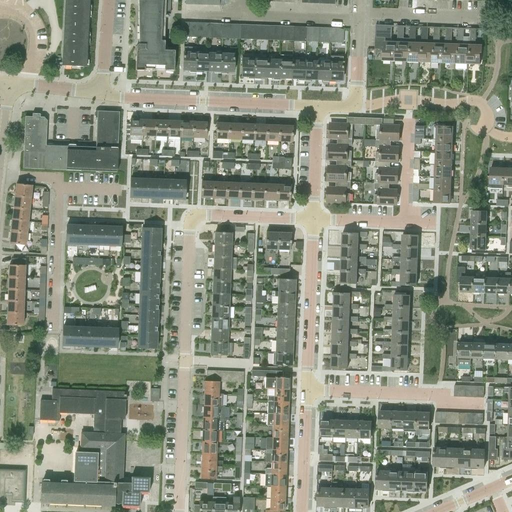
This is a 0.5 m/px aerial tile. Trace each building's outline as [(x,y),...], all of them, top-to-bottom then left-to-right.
[(66,0),(67,4),(64,65),(64,66),(80,66),(81,66),(85,67),(87,0),(66,0)] [(137,0),(139,44),(138,44),(137,45),(136,45),(136,46),(135,70),(144,70),(145,65),(165,65),(165,71),(174,72),(175,50),(164,50),(164,40),(161,40),(162,13),(170,13),(170,0),(137,0)] [(281,26),(280,41),(293,41),(293,27),(281,26)] [(385,49),(383,49),(382,60),(395,61),(395,49),(397,49),(397,42),(392,42),(392,27),(398,27),(398,26),(386,26),(386,31),(385,37),(385,43),(385,49)] [(395,49),(395,61),(407,61),(407,50),(409,50),(409,39),(404,38),(404,27),(410,28),(410,27),(398,26),(398,27),(397,42),(397,49),(395,49)] [(293,27),(293,41),(305,42),(306,27),(293,27)] [(407,50),(407,61),(419,62),(419,50),(421,50),(421,43),(416,43),(416,28),(422,28),(422,27),(410,27),(410,28),(409,39),(409,50),(407,50)] [(419,50),(419,62),(431,62),(431,50),(433,50),(433,43),(427,43),(428,28),(434,29),(434,27),(422,27),(422,28),(421,43),(421,50),(419,50)] [(431,50),(431,62),(443,62),(443,51),(444,51),(445,44),(440,44),(440,29),(445,29),(445,28),(434,27),(434,29),(433,43),(433,50),(431,50)] [(318,28),(318,42),(330,42),(331,28),(318,28)] [(443,51),(443,62),(455,63),(455,51),(457,51),(457,44),(451,44),(452,29),(458,30),(458,28),(445,28),(445,29),(446,29),(445,44),(444,51),(443,51)] [(455,51),(455,63),(467,63),(467,52),(469,52),(470,37),(464,37),(464,30),(470,30),(470,29),(458,28),(458,30),(457,44),(457,51),(455,51)] [(467,52),(467,63),(479,64),(480,53),(482,53),(482,46),(476,46),(476,29),(470,29),(470,30),(470,37),(469,52),(467,52)] [(183,53),(183,70),(189,70),(189,72),(195,73),(196,50),(196,48),(183,47),(183,53)] [(196,50),(195,73),(201,73),(201,71),(208,71),(208,53),(201,53),(201,50),(196,50)] [(208,53),(208,71),(214,71),(214,73),(220,73),(221,51),(215,51),(215,54),(208,53)] [(221,51),(220,73),(226,74),(226,72),(233,72),(234,54),(226,54),(226,51),(221,51)] [(247,79),(254,79),(255,57),(249,56),(249,59),(241,59),(241,77),(248,77),(247,79)] [(330,59),(328,82),(335,82),(335,80),(341,80),(342,63),(343,63),(343,61),(342,61),(342,56),(330,56),(330,59)] [(255,57),(254,79),(260,79),(260,77),(266,78),(267,60),(260,60),(260,57),(255,57)] [(267,60),(266,78),(272,78),(272,80),(279,80),(279,58),(274,57),(274,60),(267,60)] [(279,58),(279,80),(285,80),(285,78),(291,78),(292,61),(285,61),(285,58),(279,58)] [(292,61),(291,78),(298,79),(298,81),(303,81),(304,59),(299,58),(299,61),(292,61)] [(304,59),(303,81),(310,81),(310,79),(316,79),(317,59),(304,59)] [(317,59),(316,79),(322,80),(322,82),(328,82),(330,59),(317,59)] [(25,116),(23,151),(23,168),(116,172),(119,112),(102,111),(102,118),(97,117),(95,147),(46,145),(46,131),(47,121),(43,118),(40,117),(40,114),(32,114),(32,116),(25,116)] [(329,139),(337,139),(337,138),(352,139),(353,124),(365,125),(365,118),(348,117),(348,124),(333,123),(329,126),(329,139)] [(130,140),(142,141),(142,136),(143,120),(138,120),(137,119),(132,118),(132,120),(130,119),(130,125),(126,124),(125,136),(130,137),(130,140)] [(377,131),(377,140),(391,140),(391,141),(400,141),(400,130),(395,125),(383,125),(383,118),(365,118),(365,125),(381,125),(381,131),(377,131)] [(143,120),(142,136),(155,136),(156,120),(143,120)] [(156,120),(155,136),(167,137),(168,121),(156,120)] [(168,121),(167,137),(180,137),(181,121),(168,121)] [(181,121),(180,137),(193,138),(193,122),(181,121)] [(193,122),(193,138),(206,138),(206,122),(193,122)] [(216,139),(229,139),(229,123),(217,123),(216,139)] [(229,123),(229,139),(241,140),(242,124),(229,123)] [(242,124),(241,140),(254,140),(254,124),(242,124)] [(254,124),(254,140),(266,141),(267,125),(254,124)] [(267,125),(266,141),(279,141),(280,125),(267,125)] [(280,125),(279,141),(292,142),(293,126),(280,125)] [(437,126),(436,139),(453,140),(453,127),(437,126)] [(328,160),(336,160),(336,159),(352,160),(352,151),(348,151),(348,146),(352,146),(352,139),(337,138),(337,139),(337,145),(333,144),(329,149),(328,160)] [(436,139),(436,152),(452,152),(453,140),(436,139)] [(376,152),(376,161),(391,162),(399,163),(399,151),(395,147),(391,147),(391,141),(391,140),(377,140),(376,147),(380,147),(380,152),(376,152)] [(436,152),(435,165),(452,165),(452,152),(436,152)] [(328,182),(336,182),(336,181),(351,181),(351,173),(347,173),(347,166),(352,166),(352,160),(336,159),(336,160),(336,166),(332,166),(328,171),(328,182)] [(375,174),(375,182),(390,183),(390,184),(398,185),(398,173),(394,169),(390,168),(391,162),(376,161),(376,168),(380,168),(379,174),(375,174)] [(435,165),(435,177),(451,178),(452,165),(435,165)] [(490,184),(503,185),(504,168),(491,168),(490,184)] [(511,168),(504,168),(503,185),(511,185),(511,168)] [(435,177),(435,190),(451,190),(451,178),(435,177)] [(130,178),(129,198),(140,198),(141,178),(130,178)] [(141,178),(140,198),(151,198),(152,179),(141,178)] [(152,179),(151,198),(162,199),(163,179),(152,179)] [(163,179),(162,199),(173,199),(174,180),(163,179)] [(174,180),(173,199),(184,199),(185,192),(185,180),(174,180)] [(351,189),(351,181),(336,181),(336,182),(336,188),(332,188),(327,192),(327,203),(351,204),(351,194),(347,194),(347,189),(351,189)] [(201,182),(201,197),(213,198),(214,182),(201,182)] [(214,182),(213,198),(225,198),(226,183),(214,182)] [(389,190),(390,184),(390,183),(375,182),(375,189),(379,190),(379,195),(375,195),(374,205),(397,205),(397,194),(393,190),(389,190)] [(226,183),(225,198),(239,199),(239,183),(226,183)] [(239,183),(239,199),(252,200),(252,184),(239,183)] [(252,184),(252,200),(264,200),(265,184),(252,184)] [(265,184),(264,200),(277,201),(277,185),(265,184)] [(16,185),(15,196),(31,198),(32,186),(16,185)] [(277,185),(277,201),(289,201),(290,186),(277,185)] [(435,190),(434,202),(451,203),(451,190),(435,190)] [(15,196),(13,209),(29,211),(31,198),(15,196)] [(13,209),(12,221),(28,222),(29,211),(13,209)] [(472,211),(472,224),(487,224),(487,211),(472,211)] [(12,221),(11,232),(27,233),(41,235),(41,230),(27,228),(28,222),(12,221)] [(472,224),(471,236),(486,237),(487,224),(472,224)] [(66,225),(66,245),(77,245),(77,226),(66,225)] [(77,226),(77,245),(88,246),(88,226),(77,226)] [(88,226),(88,246),(99,246),(99,227),(88,226)] [(99,227),(99,246),(110,246),(110,227),(99,227)] [(110,227),(110,246),(121,247),(121,227),(110,227)] [(141,228),(141,239),(160,240),(161,229),(141,228)] [(25,245),(27,233),(11,232),(10,243),(25,245)] [(215,232),(214,256),(230,257),(231,233),(215,232)] [(264,249),(277,249),(277,232),(265,232),(264,249)] [(277,232),(277,249),(290,250),(290,233),(277,232)] [(343,233),(342,246),(359,247),(359,244),(359,237),(367,237),(367,233),(358,233),(358,234),(343,233)] [(393,249),(402,249),(402,247),(418,247),(418,235),(402,235),(402,244),(393,244),(393,249)] [(486,249),(486,237),(471,236),(471,248),(486,249)] [(141,239),(140,250),(160,251),(160,240),(141,239)] [(342,246),(342,258),(358,259),(358,257),(358,249),(367,249),(367,245),(359,244),(359,247),(342,246)] [(393,261),(401,262),(401,259),(418,260),(418,247),(402,247),(402,249),(402,257),(393,257),(393,261)] [(140,250),(140,261),(159,262),(160,251),(140,250)] [(214,256),(213,269),(230,269),(230,257),(214,256)] [(342,258),(341,271),(358,271),(358,269),(358,262),(366,262),(367,257),(358,257),(358,259),(342,258)] [(392,274),(401,274),(401,272),(417,272),(418,260),(401,259),(401,262),(401,270),(392,269),(392,274)] [(140,261),(140,272),(159,272),(159,262),(140,261)] [(9,265),(8,278),(24,278),(25,266),(9,265)] [(457,267),(457,283),(461,283),(461,292),(473,292),(474,277),(466,277),(466,268),(458,267),(457,267)] [(213,269),(213,282),(229,282),(230,269),(213,269)] [(366,270),(358,269),(358,271),(341,271),(341,283),(357,284),(357,274),(366,274),(366,270)] [(140,272),(139,283),(159,283),(159,272),(140,272)] [(392,282),(392,286),(401,287),(401,285),(417,286),(417,272),(401,272),(401,274),(401,282),(392,282)] [(498,278),(498,293),(510,293),(511,278),(511,272),(506,272),(505,278),(498,278)] [(486,278),(474,277),(473,292),(486,293),(486,278)] [(8,278),(8,289),(24,290),(24,278),(8,278)] [(486,278),(486,293),(498,293),(498,278),(486,278)] [(278,279),(277,291),(294,292),(294,279),(278,279)] [(213,282),(212,294),(229,294),(229,282),(213,282)] [(139,283),(139,293),(158,294),(159,283),(139,283)] [(256,285),(255,303),(262,303),(265,303),(265,297),(261,297),(262,285),(261,285),(260,285),(256,285)] [(8,289),(8,301),(23,302),(24,290),(8,289)] [(277,297),(277,303),(293,304),(294,292),(277,291),(274,291),(274,297),(277,297)] [(334,293),(334,305),(350,306),(350,304),(350,296),(359,297),(359,292),(350,292),(350,293),(334,293)] [(139,293),(138,304),(158,305),(158,294),(139,293)] [(359,305),(359,306),(369,307),(370,293),(365,293),(364,297),(368,297),(368,305),(359,304),(359,305)] [(212,294),(212,305),(228,306),(229,294),(212,294)] [(385,309),(393,309),(394,307),(410,308),(410,295),(394,295),(394,305),(385,305),(385,309)] [(8,301),(7,313),(23,314),(23,302),(8,301)] [(277,303),(276,316),(293,316),(293,304),(277,303)] [(138,304),(138,315),(158,316),(158,305),(138,304)] [(334,305),(333,318),(349,318),(349,317),(350,309),(359,309),(359,310),(369,310),(369,307),(359,306),(359,305),(359,304),(350,304),(350,306),(334,305)] [(212,305),(211,318),(228,318),(228,306),(212,305)] [(384,322),(393,322),(393,320),(409,320),(410,308),(394,307),(393,309),(393,317),(385,317),(384,322)] [(23,325),(23,314),(7,313),(7,325),(23,325)] [(138,315),(138,326),(157,327),(158,316),(138,315)] [(276,316),(276,328),(293,329),(293,316),(276,316)] [(333,318),(333,331),(349,331),(349,329),(349,321),(358,321),(358,317),(349,317),(349,318),(333,318)] [(211,318),(211,330),(227,330),(228,318),(211,318)] [(384,334),(392,334),(392,332),(409,332),(409,320),(393,320),(393,322),(393,329),(384,329),(384,334)] [(63,326),(62,345),(73,346),(74,326),(63,326)] [(74,326),(73,346),(84,346),(85,327),(74,326)] [(138,326),(137,337),(157,338),(157,327),(138,326)] [(85,327),(84,346),(95,346),(96,327),(85,327)] [(96,327),(95,346),(106,347),(107,328),(96,327)] [(107,328),(106,347),(117,347),(118,328),(107,328)] [(276,328),(275,341),(292,341),(293,329),(276,328)] [(333,331),(332,343),(349,343),(349,341),(349,334),(358,334),(358,329),(349,329),(349,331),(333,331)] [(211,330),(210,342),(227,343),(227,330),(211,330)] [(383,346),(392,347),(392,344),(408,344),(409,332),(392,332),(392,334),(392,342),(384,341),(383,346)] [(137,337),(137,348),(156,349),(157,338),(137,337)] [(275,341),(275,352),(292,352),(292,341),(275,341)] [(332,343),(332,356),(348,355),(348,354),(348,346),(357,346),(358,342),(349,341),(349,343),(332,343)] [(210,355),(222,355),(231,355),(232,343),(227,343),(210,342),(210,355)] [(471,358),(472,343),(459,342),(458,364),(471,365),(471,358)] [(472,343),(471,358),(483,358),(484,343),(472,343)] [(484,343),(483,358),(496,359),(496,344),(484,343)] [(383,359),(391,359),(391,357),(408,358),(408,344),(392,344),(392,347),(392,355),(383,354),(383,359)] [(496,344),(496,359),(508,359),(509,344),(496,344)] [(272,364),(274,364),(291,365),(292,352),(275,352),(273,352),(272,364)] [(357,354),(348,354),(348,355),(332,356),(331,368),(348,369),(348,358),(357,359),(357,354)] [(407,370),(408,358),(391,357),(391,359),(391,367),(383,367),(382,371),(392,371),(392,370),(407,370)] [(252,370),(252,376),(265,377),(264,389),(273,389),(288,390),(289,377),(281,377),(282,371),(252,370)] [(203,381),(203,393),(218,394),(218,382),(216,382),(211,382),(206,381),(203,381)] [(40,503),(114,506),(114,501),(114,483),(122,483),(122,482),(123,437),(124,435),(120,435),(120,419),(124,420),(125,397),(125,395),(125,392),(80,390),(52,389),(51,401),(40,401),(39,414),(39,420),(46,421),(59,421),(59,418),(59,413),(93,415),(93,416),(93,433),(93,434),(86,433),(80,434),(80,449),(79,458),(74,458),(73,484),(66,484),(66,481),(60,480),(60,483),(54,483),(48,483),(48,480),(42,480),(42,483),(41,483),(40,503)] [(273,389),(273,396),(267,396),(267,401),(288,402),(288,390),(273,389)] [(203,393),(203,405),(222,406),(223,394),(218,394),(203,393)] [(267,401),(266,413),(272,414),(287,414),(288,402),(267,401)] [(203,405),(202,417),(224,418),(224,406),(222,406),(203,405)] [(379,428),(392,428),(392,411),(380,411),(379,428)] [(392,411),(392,428),(404,428),(405,412),(392,411)] [(405,412),(404,428),(417,429),(417,412),(405,412)] [(417,412),(417,429),(416,435),(421,435),(421,429),(429,429),(430,412),(417,412)] [(266,425),(272,425),(287,426),(287,414),(272,414),(266,413),(266,425)] [(202,417),(202,429),(217,430),(223,430),(224,418),(202,417)] [(321,420),(321,436),(334,437),(334,420),(321,420)] [(334,420),(334,437),(346,437),(347,421),(334,420)] [(347,421),(346,437),(358,438),(359,421),(347,421)] [(359,421),(358,438),(371,438),(372,422),(359,421)] [(272,425),(271,438),(286,438),(287,426),(272,425)] [(202,429),(201,442),(216,442),(217,430),(202,429)] [(266,437),(265,449),(286,450),(286,438),(271,438),(266,437)] [(503,449),(502,458),(503,458),(511,458),(511,437),(508,437),(503,437),(503,441),(508,442),(508,450),(504,449),(503,449)] [(201,442),(201,454),(216,454),(216,442),(201,442)] [(434,448),(434,465),(440,466),(440,467),(446,468),(447,446),(442,445),(442,448),(434,448)] [(447,446),(446,468),(453,468),(453,466),(459,466),(459,449),(452,449),(453,446),(447,446)] [(459,449),(459,466),(465,467),(465,468),(471,469),(472,446),(467,446),(467,449),(459,449)] [(472,446),(471,469),(478,469),(478,467),(485,467),(485,450),(478,449),(478,447),(472,446)] [(265,462),(271,462),(285,462),(286,450),(265,449),(265,462)] [(201,454),(200,466),(221,467),(221,462),(216,461),(216,454),(201,454)] [(264,468),(264,474),(285,474),(285,462),(271,462),(270,468),(264,468)] [(200,466),(200,478),(215,479),(215,472),(221,472),(221,467),(200,466)] [(0,468),(0,501),(24,502),(25,470),(0,468)] [(383,491),(389,491),(390,469),(385,469),(385,471),(377,471),(376,489),(383,489),(383,491)] [(390,469),(389,491),(395,491),(395,489),(402,490),(402,472),(395,472),(395,469),(390,469)] [(402,472),(402,490),(408,490),(408,492),(414,492),(415,470),(410,469),(409,472),(402,472)] [(415,470),(414,492),(420,492),(420,490),(427,491),(428,473),(420,472),(420,470),(415,470)] [(264,474),(264,485),(264,486),(270,486),(285,486),(285,474),(264,474)] [(114,483),(114,501),(120,501),(120,506),(137,506),(138,491),(149,492),(150,477),(132,476),(132,482),(122,482),(122,483),(114,483)] [(325,508),(331,508),(331,504),(332,486),(326,485),(326,488),(319,488),(318,506),(325,506),(325,508)] [(270,486),(269,498),(284,499),(285,486),(270,486)] [(331,504),(331,508),(337,508),(337,507),(343,507),(343,504),(344,488),(337,488),(337,486),(332,486),(331,504)] [(343,504),(343,507),(350,507),(350,509),(356,509),(356,504),(357,486),(351,486),(351,489),(344,488),(343,504)] [(356,504),(356,509),(362,509),(362,508),(369,508),(370,489),(362,489),(362,486),(357,486),(356,504)] [(225,504),(224,511),(237,511),(238,497),(233,497),(232,503),(225,502),(225,504)] [(278,511),(284,511),(284,499),(269,498),(269,509),(265,509),(264,511),(278,511)] [(192,511),(211,511),(212,504),(212,502),(199,501),(199,504),(193,504),(192,511)] [(212,504),(211,511),(224,511),(225,504),(225,502),(212,502),(212,504)]
